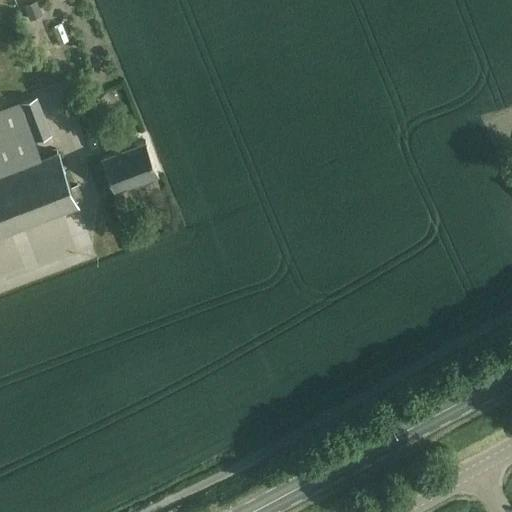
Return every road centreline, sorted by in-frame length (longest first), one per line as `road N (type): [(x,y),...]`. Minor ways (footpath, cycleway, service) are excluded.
road 1 (secondary): [(263,511),(511,382)]
road 2 (unclassified): [(406,511),(511,454)]
